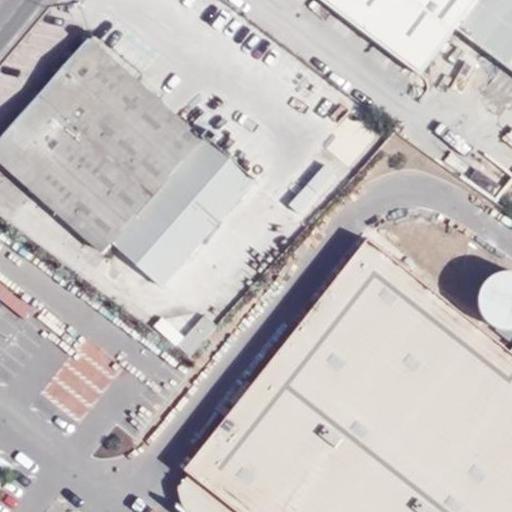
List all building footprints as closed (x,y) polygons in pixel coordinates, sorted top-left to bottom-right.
[(511,0),(319,0),(421,78),(458,30),(511,71),(511,0)] [(0,144),(0,162),(104,255),(113,245),(205,142),(91,41),(0,144)] [(257,182),(208,139),(205,142),(113,245),(162,289),(257,182)] [(247,161),(262,168),(271,151),(256,143),(247,161)] [(511,511),(511,356),(362,241),(185,467),(178,491),(176,511),(177,511),(511,511)] [(511,261),(479,282),(509,329),(511,326),(511,261)] [(154,314),(123,291),(116,300),(147,324),(154,314)] [(204,320),(181,346),(191,356),(215,330),(204,320)] [(161,321),(155,329),(177,346),(183,339),(161,321)]
